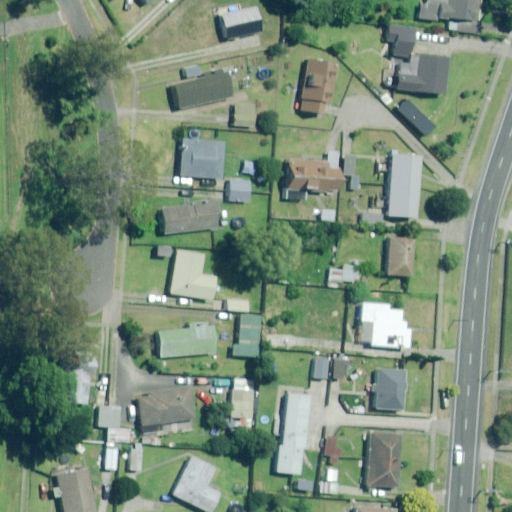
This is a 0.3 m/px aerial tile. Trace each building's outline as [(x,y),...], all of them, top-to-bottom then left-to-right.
[(423,0),(424,7),(416,7),(415,18),(423,19),(446,19),(446,31),(469,31),(469,0),(423,0)] [(409,28),(384,24),(383,33),(393,35),(389,54),(405,57),(409,28)] [(381,88),(391,89),(439,95),(443,57),(415,54),(414,58),(405,58),(405,63),(394,62),(394,69),(383,67),(381,88)] [(333,63),(304,59),(296,111),(318,114),(320,102),(327,103),(333,63)] [(196,66),(181,68),(182,76),(197,73),(196,66)] [(225,97),(219,71),(166,84),(172,110),(225,97)] [(249,126),(249,106),(229,106),(229,126),(249,126)] [(220,141),(176,139),(174,176),(217,178),(220,141)] [(324,162),(284,160),(282,189),(333,191),(335,153),(324,153),(324,162)] [(351,156),(340,155),(339,175),(350,175),(351,156)] [(414,157),(387,155),(383,216),(410,218),(414,157)] [(247,181),(225,180),(224,201),(246,202),(247,181)] [(208,201),(154,208),(158,234),(212,227),(208,201)] [(376,212),(358,211),(357,223),(376,224),(376,212)] [(409,236),(385,235),(382,274),(407,276),(409,236)] [(198,253),(173,250),(168,294),(207,299),(209,278),(195,276),(198,253)] [(327,285),(351,286),(363,286),(364,265),(352,264),(342,264),(341,269),(327,268),(327,285)] [(246,301),(223,299),(222,310),(245,312),(246,301)] [(258,316),(234,315),(230,355),(255,357),(258,316)] [(404,348),(405,322),(356,319),(355,343),(366,343),(366,346),(404,348)] [(210,353),(208,326),(153,331),(156,357),(210,353)] [(88,355),(62,352),(57,402),(83,404),(88,355)] [(323,359),(311,357),(309,378),(321,379),(323,359)] [(349,362),(337,361),(328,361),(328,378),(336,378),(337,368),(349,369),(349,362)] [(399,372),(375,370),(372,408),(396,410),(399,372)] [(191,419),(187,389),(132,396),(136,426),(191,419)] [(251,391),(239,390),(238,402),(229,401),(227,417),(249,418),(251,391)] [(305,396),(279,393),(277,415),(281,416),(278,446),(275,445),(272,472),(295,474),(298,447),(300,447),(305,396)] [(116,408),(96,406),(95,426),(115,428),(116,408)] [(127,429),(104,428),(103,441),(126,442),(127,429)] [(392,488),(395,435),(366,433),(363,486),(392,488)] [(332,437),(322,437),(322,452),(318,452),(318,459),(325,459),(325,465),(333,465),(333,458),(337,458),(338,449),(332,449),(332,437)] [(114,450),(102,449),(100,469),(112,470),(114,450)] [(140,450),(128,449),(126,470),(139,471),(140,450)] [(211,468),(188,457),(169,495),(203,511),(206,511),(216,493),(202,487),(211,468)] [(90,511),(83,469),(52,475),(54,488),(47,489),(49,497),(55,496),(58,511),(90,511)] [(335,469),(323,469),(323,480),(334,481),(335,469)] [(300,480),(289,480),(288,494),(300,495),(300,480)] [(333,482),(317,482),(316,493),(332,494),(333,482)]
